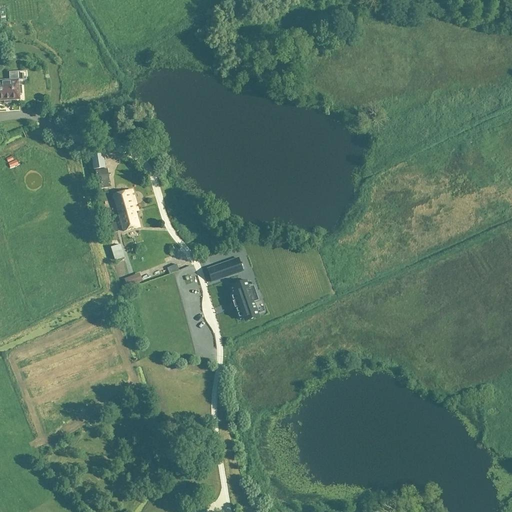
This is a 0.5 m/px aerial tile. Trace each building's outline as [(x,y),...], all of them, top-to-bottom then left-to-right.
[(0,101),(19,100),(18,95),(21,95),(21,86),(18,87),(18,81),(0,82),(0,101)] [(105,169),(102,153),(90,155),(93,171),(105,169)] [(119,216),(137,211),(132,191),(113,196),(119,216)] [(137,211),(119,216),(123,232),(139,229),(134,213),(137,212),(137,211)] [(115,224),(108,226),(110,235),(118,233),(115,224)] [(119,246),(109,249),(113,261),(123,257),(119,246)] [(242,272),(238,259),(207,270),(211,282),(242,272)] [(178,271),(176,265),(168,268),(171,274),(178,271)] [(124,281),(126,289),(142,286),(140,277),(124,281)] [(245,281),(231,286),(234,293),(230,295),(233,303),(232,303),(234,309),(235,309),(239,320),(254,315),(250,303),(257,301),(252,287),(248,289),(245,281)] [(227,310),(218,313),(221,324),(231,321),(227,310)] [(224,325),(226,332),(238,329),(236,322),(224,325)] [(251,337),(259,334),(256,327),(248,330),(251,337)] [(228,345),(249,340),(246,328),(226,333),(228,345)]
